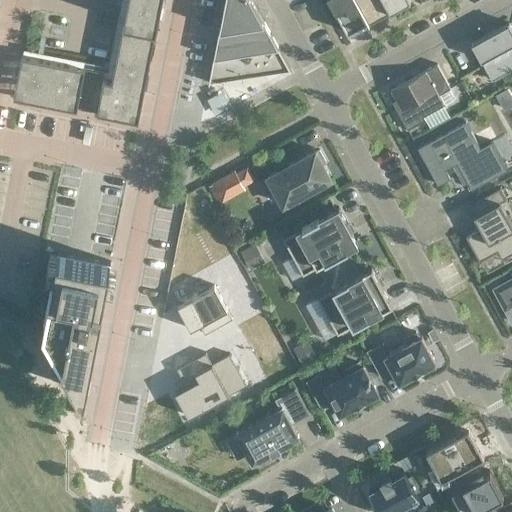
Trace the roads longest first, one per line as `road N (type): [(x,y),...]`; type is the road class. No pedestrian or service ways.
road 1 (residential): [(324,93),(478,374)]
road 2 (residential): [(98,442),(148,171)]
road 3 (residential): [(324,93),(499,0)]
road 4 (residential): [(148,171),(183,0)]
road 5 (residential): [(326,456),(478,374)]
